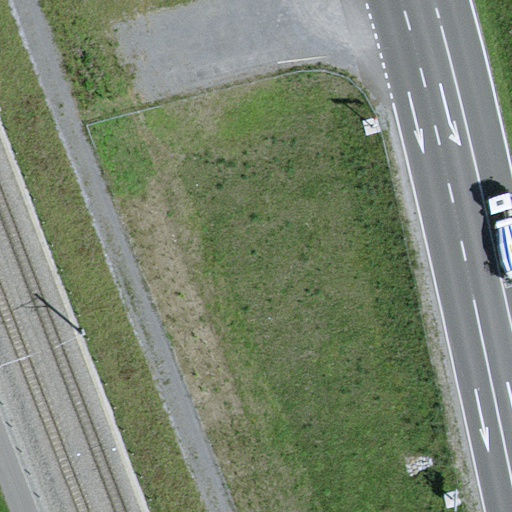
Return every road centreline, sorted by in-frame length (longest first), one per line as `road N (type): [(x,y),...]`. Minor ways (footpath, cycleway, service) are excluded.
road 1 (track): [(26,0),(220,511)]
road 2 (secondary): [(418,0),(511,408)]
